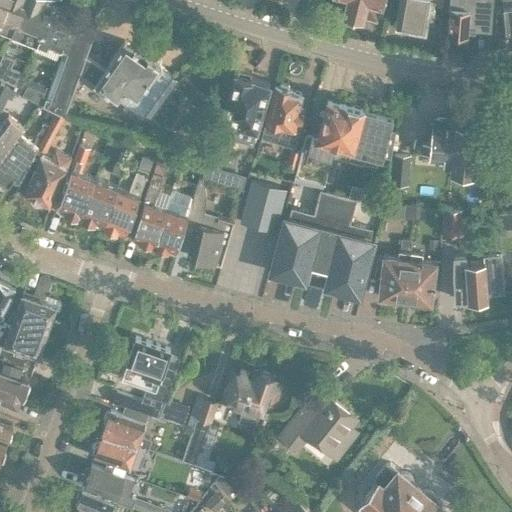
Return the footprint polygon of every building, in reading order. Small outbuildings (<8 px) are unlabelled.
[(0,0),(0,26),(7,29),(18,0),(0,0)] [(35,40),(35,39),(50,0),(22,0),(10,31),(35,40)] [(60,49),(73,17),(77,5),(64,0),(50,0),(35,39),(60,49)] [(330,0),(329,5),(376,17),(379,0),(330,0)] [(440,4),(441,4),(441,0),(399,0),(396,19),(395,19),(395,20),(424,25),(424,24),(423,24),(426,12),(432,11),(433,2),(440,3),(440,4)] [(441,0),(441,4),(442,4),(442,7),(449,8),(447,25),(449,25),(452,29),(460,29),(460,30),(461,30),(461,29),(464,26),(466,26),(466,25),(473,26),(474,23),(489,24),(490,0),(441,0)] [(511,0),(502,0),(506,41),(511,40),(511,0)] [(145,52),(144,54),(124,40),(104,68),(93,61),(88,57),(85,55),(96,25),(84,21),(73,17),(60,49),(62,50),(43,104),(65,112),(79,72),(94,82),(93,84),(116,100),(118,96),(141,112),(143,113),(170,73),(168,71),(160,65),(161,64),(160,56),(153,51),(145,52)] [(13,58),(2,53),(0,57),(0,77),(17,86),(23,72),(9,67),(13,58)] [(234,71),(216,131),(251,142),(269,82),(252,77),(252,76),(249,75),(251,70),(238,67),(236,72),(234,71)] [(288,83),(280,81),(276,84),(274,83),(264,120),(265,121),(261,136),(294,145),(298,129),(303,111),(297,109),(301,94),(299,91),(291,89),(292,88),(289,87),(288,83)] [(11,98),(15,90),(4,85),(0,92),(0,110),(7,96),(11,98)] [(39,103),(44,92),(26,86),(22,94),(39,103)] [(342,101),(327,97),(317,134),(305,131),(292,180),(319,187),(322,188),(330,154),(348,159),(351,149),(381,158),(382,156),(390,158),(395,131),(389,129),(392,116),(361,108),(362,106),(343,101),(342,101)] [(0,157),(20,133),(25,127),(9,114),(0,125),(0,157)] [(475,123),(462,122),(456,121),(456,126),(450,125),(450,123),(446,118),(438,117),(433,121),(431,142),(422,141),(421,152),(430,153),(429,154),(442,155),(442,160),(452,161),(451,167),(470,169),(475,123)] [(37,145),(48,125),(42,122),(32,142),(37,146),(37,145)] [(32,142),(20,133),(0,157),(0,177),(8,181),(11,177),(18,182),(19,182),(37,146),(32,142)] [(37,145),(45,150),(52,139),(44,134),(37,145)] [(77,213),(79,213),(93,176),(82,171),(90,148),(79,144),(57,201),(65,204),(64,208),(66,208),(66,213),(73,215),(76,212),(77,213)] [(51,158),(39,153),(22,189),(31,193),(32,197),(35,199),(38,199),(41,198),(50,202),(71,156),(55,149),(51,158)] [(295,167),(299,152),(289,149),(285,164),(295,167)] [(391,181),(407,182),(409,155),(393,153),(391,181)] [(196,161),(203,163),(205,156),(198,154),(196,161)] [(130,189),(116,184),(102,220),(101,222),(103,222),(103,223),(116,227),(118,224),(126,227),(151,159),(142,155),(130,189)] [(114,160),(110,172),(119,176),(123,164),(114,160)] [(243,188),(247,175),(230,171),(226,183),(243,188)] [(150,240),(153,240),(165,205),(154,202),(163,176),(152,172),(132,231),(140,234),(139,236),(140,236),(139,240),(149,243),(150,240)] [(116,184),(93,176),(79,213),(81,214),(82,215),(81,218),(91,222),(92,218),(94,219),(95,217),(102,220),(116,184)] [(202,177),(199,176),(192,198),(187,213),(182,227),(196,232),(190,256),(220,263),(233,219),(217,215),(216,218),(202,214),(203,210),(204,207),(204,201),(204,199),(204,196),(204,192),(204,189),(204,186),(203,182),(202,177)] [(250,178),(239,221),(274,230),(285,187),(250,178)] [(284,215),(269,270),(275,271),(276,271),(278,272),(289,275),(304,279),(305,275),(325,281),(324,284),(340,288),(351,291),(352,292),(353,292),(359,293),(373,239),(369,238),(372,227),(350,221),(356,197),(322,188),(319,187),(313,212),(291,206),(288,216),(284,215)] [(170,190),(165,205),(153,240),(156,242),(155,245),(164,249),(165,245),(167,245),(168,243),(175,246),(182,227),(187,213),(192,198),(170,190)] [(405,202),(403,216),(414,218),(416,203),(405,202)] [(427,204),(416,203),(414,218),(425,219),(427,204)] [(446,207),(443,232),(463,234),(466,208),(446,207)] [(511,209),(498,209),(498,225),(511,225),(511,209)] [(229,233),(222,259),(235,263),(243,237),(229,233)] [(429,238),(428,247),(436,248),(437,239),(429,238)] [(382,257),(375,256),(373,268),(381,269),(378,294),(382,294),(384,297),(389,298),(392,295),(404,297),(410,250),(398,249),(397,255),(383,253),(382,257)] [(422,252),(410,250),(404,297),(417,298),(418,301),(424,302),(426,299),(430,300),(435,259),(421,258),(422,252)] [(465,254),(451,254),(451,272),(454,297),(467,296),(467,297),(471,297),(473,300),(481,299),(483,296),(487,296),(486,293),(502,292),(499,254),(482,255),(483,259),(476,260),(464,261),(465,254)] [(0,316),(2,313),(7,315),(12,301),(18,303),(20,296),(16,294),(14,296),(11,295),(14,288),(12,287),(13,285),(0,278),(0,316)] [(50,302),(22,293),(20,296),(18,303),(12,301),(7,315),(2,313),(0,316),(0,364),(27,374),(27,376),(28,376),(28,375),(52,308),(51,307),(49,303),(50,302)] [(169,347),(135,335),(121,376),(146,385),(141,398),(116,390),(112,401),(158,418),(179,357),(167,352),(169,347)] [(252,370),(234,364),(222,398),(245,406),(241,418),(255,422),(262,400),(268,402),(277,377),(272,373),(259,368),(258,368),(252,368),(252,370)] [(29,383),(26,380),(27,378),(0,367),(0,396),(17,403),(20,394),(21,395),(21,393),(26,392),(29,383)] [(307,433),(329,450),(356,415),(327,393),(323,398),(313,390),(289,420),(291,422),(281,435),(297,447),(307,433)] [(198,416),(185,456),(196,460),(216,401),(197,394),(190,413),(198,416)] [(105,421),(102,431),(137,444),(147,447),(151,436),(141,433),(145,420),(110,408),(109,410),(105,411),(103,418),(105,421)] [(11,422),(0,418),(0,443),(3,445),(4,442),(5,441),(6,440),(7,439),(8,437),(8,436),(8,434),(8,433),(8,432),(11,422)] [(129,467),(137,444),(102,431),(98,441),(95,441),(92,449),(94,452),(93,454),(129,467)] [(431,511),(440,502),(436,499),(435,498),(435,497),(434,495),(433,493),(431,491),(429,490),(428,489),(425,489),(423,489),(413,481),(413,479),(413,478),(412,477),(412,476),(411,475),(409,473),(407,472),(406,471),(403,470),(401,471),(389,461),(384,462),(374,474),(375,479),(377,480),(362,499),(378,511),(431,511)] [(129,489),(133,476),(91,462),(90,464),(86,466),(84,470),(86,474),(83,484),(114,495),(113,499),(130,505),(135,491),(129,489)] [(218,473),(213,480),(222,490),(232,480),(234,479),(218,473)] [(187,487),(184,494),(198,498),(200,491),(187,487)] [(79,492),(78,495),(77,496),(77,497),(76,499),(76,501),(72,510),(75,511),(107,511),(112,501),(81,488),(80,491),(79,492)] [(223,500),(216,492),(204,502),(212,511),(223,500)] [(133,495),(130,505),(148,511),(151,502),(133,495)] [(278,508),(282,511),(311,511),(292,495),(278,508)] [(211,511),(203,502),(195,511),(211,511)]
